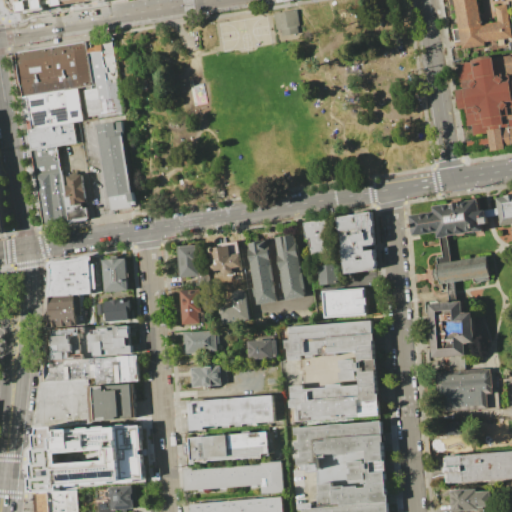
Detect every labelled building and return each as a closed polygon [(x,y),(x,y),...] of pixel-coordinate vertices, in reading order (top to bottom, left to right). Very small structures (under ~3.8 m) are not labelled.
[(102,0),(15,15),(12,0),(102,0)] [(462,48),(460,40),(454,41),(452,29),(458,28),(453,0),(476,0),(480,24),(495,21),(492,5),(506,3),(511,36),(483,41),(484,44),(462,48)] [(274,13),(297,9),(302,37),(279,41),(274,13)] [(92,39),(111,36),(124,110),(88,116),(83,89),(95,87),(89,52),(87,52),(86,48),(94,46),(92,39)] [(15,52),(85,41),(86,48),(87,52),(92,85),(77,87),(22,96),(15,52)] [(511,54),(460,63),(461,68),(457,69),(460,89),(456,89),(459,109),(463,109),(467,135),(486,132),(489,150),(511,146),(511,54)] [(82,120),(72,122),(27,129),(22,96),(77,87),(82,120)] [(97,125),(123,121),(138,204),(112,209),(97,125)] [(76,143),(56,146),(31,150),(27,129),(72,122),(76,143)] [(60,170),(34,174),(31,150),(56,146),(60,170)] [(68,221),(43,226),(34,174),(60,170),(65,197),(68,221)] [(81,174),(86,202),(88,218),(68,221),(65,197),(68,197),(65,176),(81,174)] [(497,197),(511,194),(511,224),(501,226),(497,197)] [(477,198),(483,230),(438,238),(437,231),(413,236),(410,215),(433,211),(433,206),(477,198)] [(337,217),(372,212),(376,269),(346,273),(337,217)] [(304,222),(327,219),(332,252),(312,255),(310,238),(306,238),(304,222)] [(307,297),(283,300),(281,284),(274,237),(297,234),(307,297)] [(278,302),(257,305),(248,243),(270,240),(278,302)] [(213,273),(209,245),(237,241),(241,269),(213,273)] [(200,244),(202,275),(181,277),(179,245),(200,244)] [(48,297),(48,260),(91,255),(92,264),(97,263),(100,292),(74,295),(48,297)] [(486,256),(489,275),(439,283),(439,279),(434,280),(432,269),(437,268),(436,264),(486,256)] [(102,259),(125,257),(128,289),(105,291),(102,259)] [(319,285),(317,265),(334,263),(335,283),(319,285)] [(221,307),(224,328),(252,324),(246,287),(231,290),(233,305),(221,307)] [(325,291),(369,288),(371,314),(326,318),(325,291)] [(181,290),(200,289),(202,323),(183,324),(181,290)] [(74,295),(77,325),(50,327),(48,297),(74,295)] [(105,300),(130,298),(132,319),(107,321),(105,300)] [(440,411),(438,373),(449,372),(448,357),(432,358),(429,303),(462,301),(463,312),(473,312),(474,342),(465,343),(467,369),(491,368),(493,393),(497,393),(498,408),(440,411)] [(290,387),(340,384),(339,360),(358,359),(358,351),(302,355),(302,359),(286,360),(285,340),(291,339),(291,326),(373,322),(379,417),(298,422),(297,409),(291,410),(290,387)] [(130,324),(132,355),(95,357),(92,357),(90,327),(130,324)] [(49,328),(84,326),(86,358),(51,360),(49,328)] [(219,352),(186,353),(184,332),(217,330),(219,352)] [(248,340),(276,339),(277,357),(249,359),(248,340)] [(95,357),(132,355),(138,354),(140,380),(97,383),(96,377),(95,357)] [(95,357),(96,377),(88,378),(42,381),(45,361),(51,360),(86,358),(92,357),(95,357)] [(193,387),(191,368),(220,365),(221,385),(193,387)] [(88,378),(89,386),(91,420),(91,423),(55,426),(35,428),(39,382),(42,381),(88,378)] [(89,386),(134,383),(136,417),(91,420),(89,386)] [(189,401),(273,395),(275,422),(191,429),(189,401)] [(303,511),(303,503),(317,502),(315,470),(298,471),(295,427),(381,421),(387,511),(303,511)] [(35,428),(37,448),(34,448),(36,463),(33,463),(34,477),(32,477),(33,490),(36,490),(36,492),(60,491),(60,485),(144,479),(140,425),(55,431),(55,426),(35,428)] [(267,432),(269,455),(196,461),(196,463),(191,463),(190,437),(267,432)] [(462,455),(511,450),(511,479),(450,484),(450,482),(446,482),(446,475),(444,475),(443,467),(463,465),(462,455)] [(284,491),(261,493),(260,484),(184,491),(182,469),(281,461),(284,491)] [(111,501),(111,497),(109,497),(109,487),(132,485),(132,491),(136,491),(136,500),(133,500),(133,508),(114,510),(114,511),(98,511),(98,502),(111,501)] [(491,506),(483,506),(483,511),(472,511),(472,510),(451,511),(450,490),(475,488),(476,491),(490,490),(491,506)] [(76,489),(77,511),(32,511),(32,493),(36,492),(60,491),(76,489)] [(190,511),(190,503),(281,496),(282,511),(190,511)]
